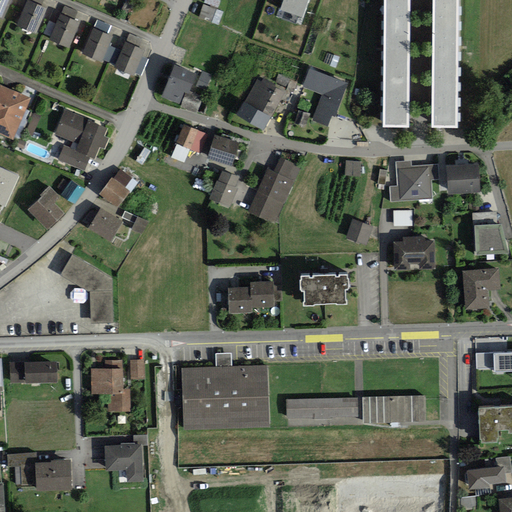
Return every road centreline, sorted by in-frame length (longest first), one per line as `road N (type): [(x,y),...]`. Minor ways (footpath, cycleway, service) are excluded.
road 1 (residential): [(0,346),(511,330)]
road 2 (residential): [(140,100),(255,137),(338,151),(511,145)]
road 3 (residential): [(0,280),(82,206),(140,100)]
road 4 (unknown): [(422,0),(422,149)]
